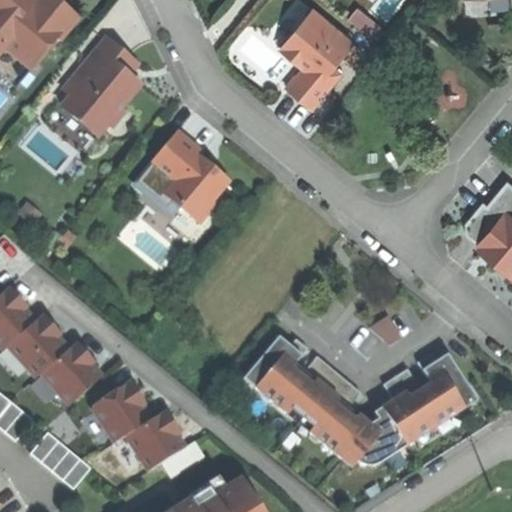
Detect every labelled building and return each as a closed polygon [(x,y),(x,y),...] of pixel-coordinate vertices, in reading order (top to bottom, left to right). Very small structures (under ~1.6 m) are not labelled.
[(0,0),(0,50),(15,63),(20,57),(33,68),(73,20),(54,5),(47,14),(33,2),(35,0),(0,0)] [(48,0),(35,0),(33,2),(47,14),(54,5),(48,0)] [(511,15),(511,7),(511,0),(461,0),(463,20),(511,15)] [(353,22),(372,29),(376,16),(357,9),(353,22)] [(299,99),(312,110),(342,75),(333,68),(352,45),(312,12),(281,50),(303,69),(286,89),(299,99)] [(57,111),(93,139),(102,128),(107,133),(121,116),(116,112),(134,90),(122,81),(113,73),(123,60),(113,52),(101,43),(60,94),(67,99),(57,111)] [(28,74),(33,68),(20,57),(15,63),(28,74)] [(132,68),(123,60),(113,73),(122,81),(132,68)] [(79,156),(93,139),(57,111),(43,128),(79,156)] [(172,136),(149,165),(172,183),(160,198),(195,226),(211,205),(207,201),(222,183),(202,167),(192,159),(196,155),(172,136)] [(488,206),(483,202),(467,223),(469,235),(481,243),(478,251),(511,278),(511,184),(508,182),(488,206)] [(0,295),(0,353),(7,349),(33,382),(42,378),(67,409),(101,380),(77,344),(67,350),(42,315),(34,322),(9,289),(0,295)] [(272,341),(244,376),(255,385),(248,393),(282,421),(289,413),(309,430),(303,438),(335,463),(341,456),(364,428),(352,418),(346,425),(338,418),(355,398),(327,375),(310,362),(298,377),(293,383),(283,374),(288,368),(300,353),(289,344),(284,351),(272,341)] [(372,423),(364,428),(341,456),(352,465),(362,471),(402,450),(395,443),(417,428),(424,437),(459,412),(451,398),(464,390),(439,358),(432,366),(423,358),(412,368),(421,381),(427,389),(417,396),(411,388),(399,374),(377,393),(385,403),(390,409),(372,423)] [(298,377),(288,368),(283,374),(293,383),(298,377)] [(237,384),(248,393),(255,385),(244,376),(237,384)] [(421,381),(411,388),(417,396),(427,389),(421,381)] [(132,382),(90,409),(114,446),(128,439),(149,473),(188,451),(165,412),(152,420),(132,382)] [(472,404),(464,390),(451,398),(459,412),(472,404)] [(0,395),(0,431),(16,444),(35,423),(0,395)] [(367,416),(372,423),(390,409),(385,403),(367,416)] [(282,421),(303,438),(309,430),(289,413),(282,421)] [(402,450),(424,437),(417,428),(395,443),(402,450)] [(48,435),(30,457),(73,491),(90,471),(48,435)] [(346,473),(352,465),(341,456),(335,463),(346,473)] [(261,511),(241,480),(226,490),(219,479),(190,497),(192,503),(177,511),(261,511)]
